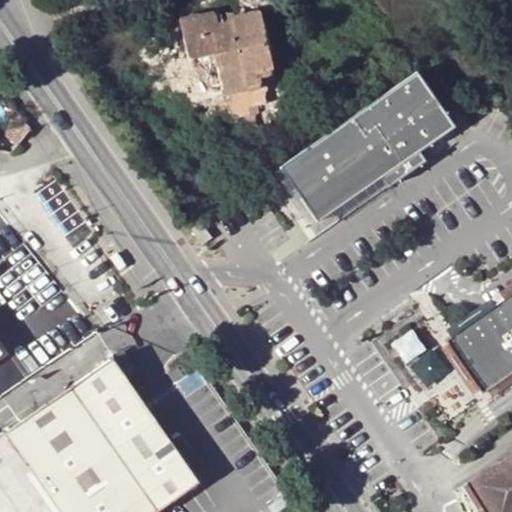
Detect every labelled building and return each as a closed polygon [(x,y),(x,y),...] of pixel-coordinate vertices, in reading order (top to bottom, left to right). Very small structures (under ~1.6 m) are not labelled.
[(257,6),(225,13),(230,32),(209,37),(223,96),(275,84),(257,6)] [(230,32),(225,13),(181,24),(192,71),(199,102),(205,100),(223,96),(209,37),(230,32)] [(414,69),(279,165),(317,220),(380,175),(387,184),(424,158),(418,149),(453,123),(414,69)] [(199,102),(192,71),(173,75),(180,107),(199,102)] [(223,96),(233,140),(287,127),(275,84),(223,96)] [(205,100),(209,114),(217,144),(233,140),(223,96),(205,100)] [(199,102),(180,107),(183,121),(209,114),(205,100),(199,102)] [(148,292),(136,276),(127,283),(138,299),(148,292)] [(511,290),(444,338),(480,391),(511,368),(511,290)] [(429,387),(449,371),(416,329),(395,345),(429,387)] [(109,349),(3,427),(59,511),(150,511),(198,480),(109,349)] [(511,511),(511,462),(473,486),(489,511),(511,511)]
